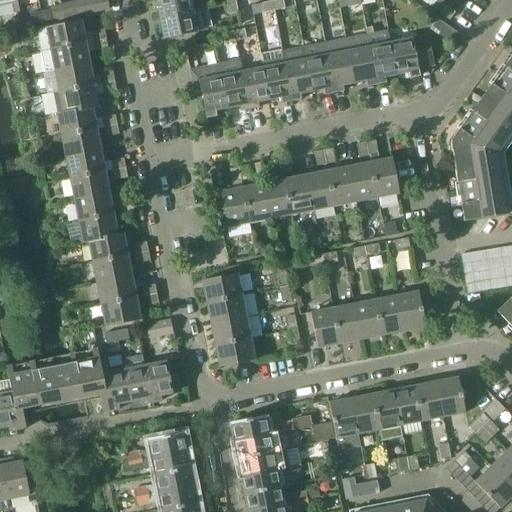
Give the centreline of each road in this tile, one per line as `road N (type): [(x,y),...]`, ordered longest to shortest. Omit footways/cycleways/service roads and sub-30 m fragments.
road 1 (residential): [(151,157),(421,110)]
road 2 (residential): [(204,406),(454,353)]
road 3 (residential): [(151,157),(204,406)]
road 4 (residential): [(454,353),(448,241),(421,110)]
road 5 (residential): [(123,0),(151,157)]
road 6 (residential): [(421,110),(436,102),(511,1)]
road 7 (residential): [(350,500),(443,482),(474,511)]
